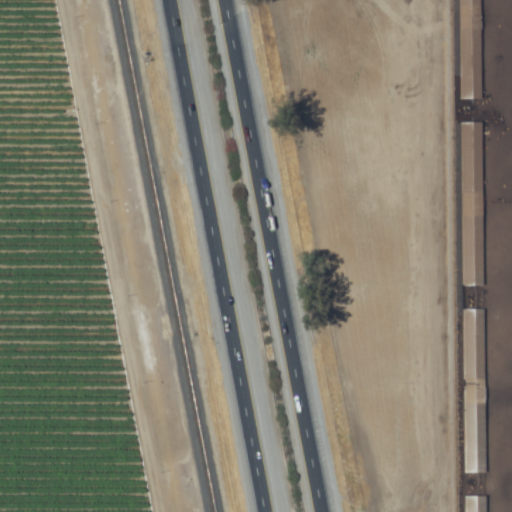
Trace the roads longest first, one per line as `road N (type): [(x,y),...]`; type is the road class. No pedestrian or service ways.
road 1 (motorway): [(164,0),(259,511)]
road 2 (motorway): [(317,511),(222,0)]
